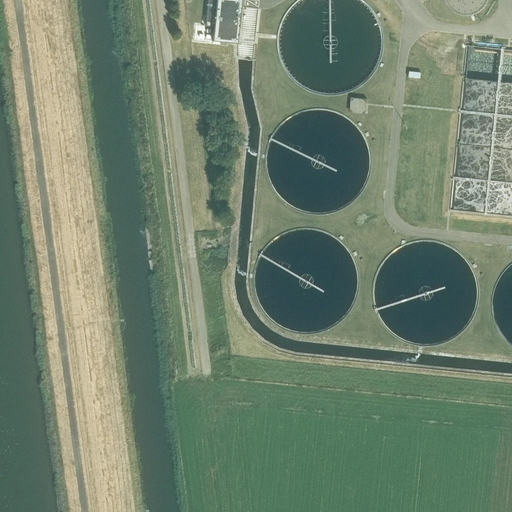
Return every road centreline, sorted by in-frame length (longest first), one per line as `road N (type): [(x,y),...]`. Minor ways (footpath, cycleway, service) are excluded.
road 1 (unclassified): [(82,511),(16,0)]
road 2 (unclassified): [(207,372),(160,0)]
